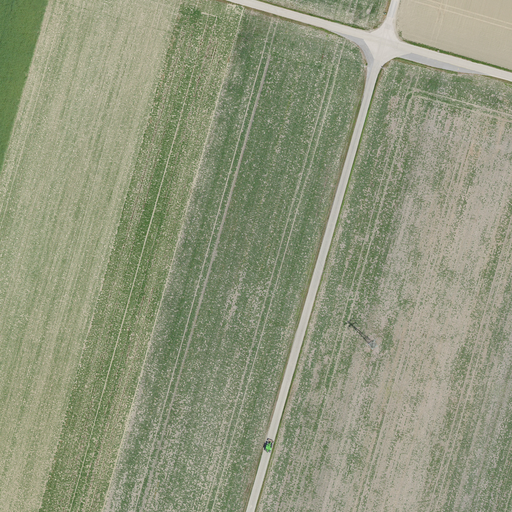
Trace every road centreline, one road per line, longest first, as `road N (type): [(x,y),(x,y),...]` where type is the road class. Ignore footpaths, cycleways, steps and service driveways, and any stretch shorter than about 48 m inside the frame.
road 1 (track): [(396,0),(251,511)]
road 2 (unclassified): [(511,80),(231,0)]
